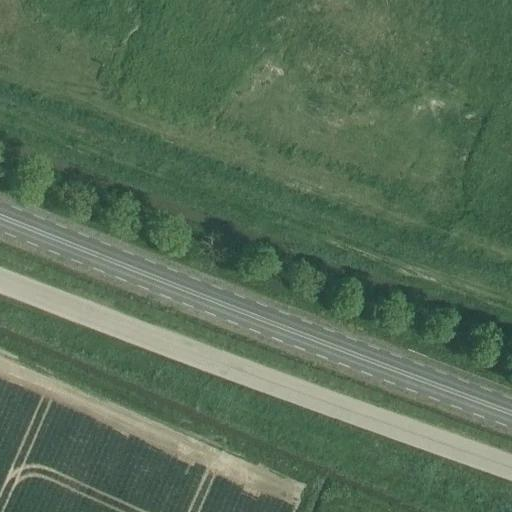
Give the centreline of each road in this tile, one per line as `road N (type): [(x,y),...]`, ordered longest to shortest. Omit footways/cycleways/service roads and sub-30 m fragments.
road 1 (primary): [(511,412),(0,219)]
road 2 (unclassified): [(511,466),(0,277)]
